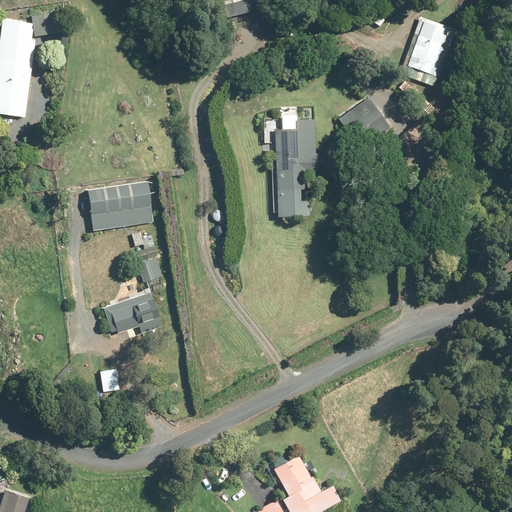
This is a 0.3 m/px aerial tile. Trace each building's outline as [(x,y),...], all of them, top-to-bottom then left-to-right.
[(259,0),(201,0),(207,22),(262,8),(259,0)] [(33,23),(4,19),(0,44),(0,113),(25,117),(35,41),(32,40),(33,37),(59,33),(56,13),(32,17),(33,23)] [(458,32),(421,18),(401,73),(438,86),(458,32)] [(424,97),(406,82),(399,89),(417,104),(424,97)] [(390,126),(368,97),(339,119),(362,149),(390,126)] [(315,217),(315,120),(297,120),(297,117),(265,118),(265,145),(273,145),(273,217),(315,217)] [(149,181),(88,191),(95,231),(155,220),(149,181)] [(141,233),(132,236),(139,260),(158,255),(152,234),(142,237),(141,233)] [(157,259),(138,265),(144,282),(162,276),(157,259)] [(150,292),(104,308),(113,335),(138,327),(141,333),(162,326),(150,292)] [(117,369),(100,371),(103,392),(119,390),(117,369)] [(313,478),(301,456),(273,471),(287,496),(258,511),(321,511),(341,501),(333,486),(325,491),(316,476),(313,478)] [(24,511),(29,498),(5,491),(0,506),(0,511),(24,511)]
